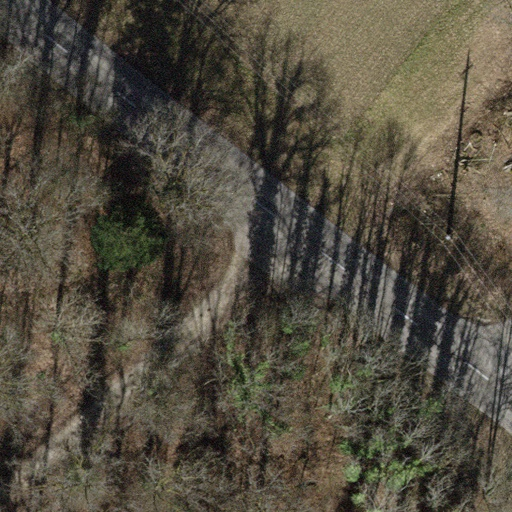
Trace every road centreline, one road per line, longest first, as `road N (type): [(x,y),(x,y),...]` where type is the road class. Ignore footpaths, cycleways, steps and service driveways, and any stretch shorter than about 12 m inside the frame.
road 1 (residential): [(473,364),(22,0)]
road 2 (track): [(0,510),(311,240)]
